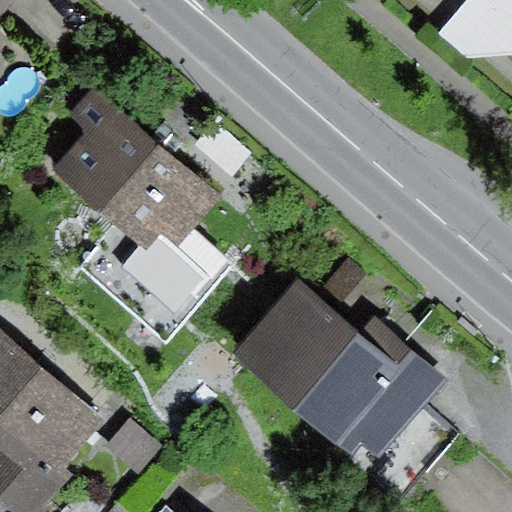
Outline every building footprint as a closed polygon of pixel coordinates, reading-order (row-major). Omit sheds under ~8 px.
[(511,0),(456,0),(435,25),(466,52),(511,49),(511,0)] [(224,183),(97,77),(75,102),(90,114),(52,159),(148,239),(160,226),(182,232),(224,183)] [(214,119),(196,139),(232,171),(250,152),(214,119)] [(347,255),(325,281),(344,297),(366,271),(347,255)] [(325,281),(300,259),(234,335),(355,440),(364,430),(383,446),(448,371),(374,307),(366,316),(344,297),(325,281)] [(105,412),(0,317),(0,429),(3,432),(0,435),(0,492),(21,511),(36,511),(76,468),(64,458),(105,412)] [(163,441),(131,413),(108,440),(141,468),(163,441)] [(214,511),(199,498),(186,511),(214,511)]
